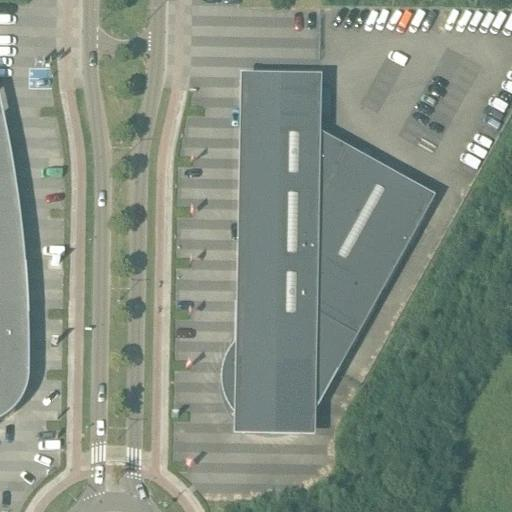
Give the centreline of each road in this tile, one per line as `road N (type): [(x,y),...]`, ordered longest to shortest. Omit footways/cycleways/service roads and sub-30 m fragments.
road 1 (tertiary): [(135,508),(140,169),(159,31)]
road 2 (tertiary): [(91,32),(103,169),(97,506)]
